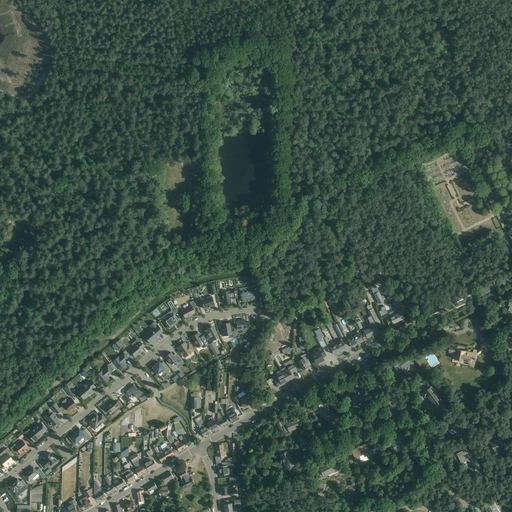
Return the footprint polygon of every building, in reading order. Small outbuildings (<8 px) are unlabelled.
[(370,286),(372,291),(379,304),(384,301),(377,289),(375,284),(370,286)] [(245,287),(245,291),(240,292),(241,301),(255,299),(253,286),(245,287)] [(231,303),(230,298),(232,298),(232,299),(238,298),(237,291),(231,291),(231,292),(230,292),(229,291),(222,292),(223,299),(223,300),(223,302),(224,304),(231,303)] [(201,300),(204,309),(215,305),(212,296),(201,300)] [(171,300),(167,302),(172,310),(175,308),(171,300)] [(182,311),(183,313),(185,318),(195,313),(193,309),(196,307),(193,301),(190,303),(192,306),(182,311)] [(396,314),(399,321),(405,318),(403,315),(407,313),(404,309),(404,307),(399,309),(400,312),(396,314)] [(374,314),(371,309),(370,310),(368,311),(374,322),(368,325),(369,328),(373,335),(373,336),(380,333),(375,324),(377,322),(375,318),(373,314),(374,314)] [(399,321),(396,314),(394,310),(391,312),(389,313),(389,315),(389,317),(390,317),(386,319),(389,325),(392,323),(393,324),(399,321)] [(164,322),(166,325),(169,329),(179,321),(174,313),(168,317),(166,315),(160,319),(163,323),(164,322)] [(245,330),(246,330),(251,329),(250,322),(245,323),(245,320),(240,321),(240,319),(237,320),(237,321),(236,321),(236,325),(237,329),(244,328),(245,330)] [(163,332),(160,328),(157,324),(154,321),(150,325),(152,328),(143,335),(144,336),(147,340),(151,344),(154,342),(153,341),(163,332)] [(339,322),(337,324),(343,336),(344,337),(346,336),(339,322)] [(362,332),(360,329),(356,322),(354,323),(358,331),(352,333),(357,343),(361,341),(361,342),(363,341),(361,337),(360,333),(362,332)] [(222,324),(223,329),(224,336),(229,335),(230,338),(235,337),(234,331),(231,332),(230,323),(222,324)] [(343,336),(337,324),(334,325),(340,338),(343,336)] [(217,337),(215,332),(214,327),(211,328),(211,327),(210,328),(210,327),(207,329),(206,330),(211,341),(216,338),(216,337),(217,337)] [(367,338),(373,335),(369,328),(364,331),(364,330),(364,331),(367,338)] [(319,329),(315,331),(318,336),(316,337),(321,347),(322,348),(326,345),(323,338),(324,338),(319,329)] [(203,348),(203,347),(204,349),(205,349),(206,348),(207,347),(206,346),(209,344),(204,336),(201,337),(198,333),(189,338),(191,337),(197,347),(201,345),(203,348)] [(357,343),(352,333),(346,336),(349,343),(352,347),(354,346),(353,345),(357,343)] [(346,348),(344,343),(342,338),(335,342),(340,351),(346,348)] [(118,341),(114,345),(118,349),(122,346),(118,341)] [(134,347),(130,350),(132,353),(135,357),(140,352),(141,353),(143,351),(141,349),(145,347),(142,343),(141,341),(137,344),(135,341),(132,344),(134,346),(134,347)] [(483,347),(481,349),(483,352),(485,350),(486,352),(492,348),(487,341),(481,345),(483,347)] [(209,344),(215,355),(220,352),(218,349),(217,349),(213,342),(209,344)] [(340,351),(335,342),(329,345),(334,354),(340,351)] [(184,357),(194,350),(192,347),(189,343),(185,345),(184,343),(178,347),(181,351),(180,352),(183,356),(184,356),(184,357)] [(319,351),(312,355),(314,359),(316,364),(324,360),(323,357),(326,355),(324,351),(322,348),(321,347),(317,349),(319,351)] [(451,347),(450,352),(455,353),(454,359),(457,359),(458,360),(461,361),(462,361),(470,362),(470,365),(474,366),(477,354),(479,354),(480,353),(478,350),(474,349),(473,353),(459,349),(459,348),(451,347)] [(165,357),(171,364),(175,362),(178,366),(179,364),(181,366),(184,363),(181,359),(178,355),(175,357),(171,352),(165,357)] [(113,361),(117,366),(120,370),(126,365),(124,363),(129,359),(124,353),(119,358),(118,357),(113,361)] [(301,359),(298,361),(303,370),(308,367),(306,363),(309,361),(305,354),(300,357),(301,359)] [(406,375),(417,369),(411,359),(402,364),(401,362),(394,366),(397,371),(402,368),(406,375)] [(282,372),(283,373),(287,381),(293,378),(290,372),(292,371),(293,372),(297,370),(292,360),(288,362),(290,365),(281,370),(282,372)] [(155,372),(156,371),(158,374),(162,371),(163,374),(166,371),(167,372),(170,370),(163,361),(161,363),(159,362),(153,367),(153,368),(152,368),(155,372)] [(94,373),(94,374),(96,376),(100,380),(103,384),(109,379),(107,377),(113,372),(112,372),(116,369),(111,363),(107,366),(108,366),(103,371),(102,370),(99,373),(98,371),(97,371),(94,373)] [(284,383),(287,381),(283,373),(277,376),(276,375),(270,379),(274,384),(273,383),(275,382),(279,388),(279,387),(284,384),(285,384),(284,383)] [(161,384),(164,388),(170,384),(167,380),(161,384)] [(78,392),(81,395),(84,399),(90,394),(91,395),(94,392),(92,390),(96,388),(90,381),(83,386),(84,387),(78,392)] [(142,395),(145,392),(140,387),(137,389),(133,384),(134,384),(133,384),(128,388),(128,389),(128,388),(129,389),(126,392),(129,396),(130,395),(131,395),(132,396),(133,396),(134,395),(135,396),(140,393),(142,395)] [(357,385),(352,388),(356,394),(351,398),(353,403),(356,407),(366,400),(361,391),(357,386),(357,385)] [(435,406),(439,403),(441,400),(432,388),(429,390),(428,389),(424,392),(422,394),(425,397),(427,396),(435,406)] [(242,396),(239,398),(240,400),(240,401),(244,407),(245,406),(245,407),(247,406),(247,405),(250,403),(245,394),(242,396)] [(64,404),(69,411),(74,407),(75,408),(78,405),(72,398),(64,404)] [(114,400),(105,408),(110,413),(119,406),(120,408),(123,406),(119,401),(116,403),(114,400)] [(55,404),(51,407),(57,414),(61,410),(55,404)] [(331,414),(328,407),(326,405),(325,405),(320,408),(321,412),(322,412),(325,417),(326,416),(330,426),(340,421),(337,415),(334,417),(332,413),(331,414)] [(227,413),(228,416),(231,421),(239,417),(236,412),(239,411),(237,408),(235,410),(234,409),(227,413)] [(44,417),(46,419),(49,423),(50,422),(53,426),(60,421),(53,413),(49,417),(47,414),(48,414),(47,414),(44,417)] [(95,429),(99,426),(103,422),(102,422),(106,419),(102,414),(99,416),(100,417),(99,418),(97,415),(89,422),(95,429)] [(207,423),(209,426),(211,430),(218,426),(214,420),(212,416),(208,418),(210,422),(207,423)] [(217,420),(219,422),(221,427),(229,423),(226,417),(223,419),(222,417),(217,420)] [(283,427),(281,421),(277,423),(281,431),(285,430),(284,428),(287,427),(289,431),(293,430),(293,429),(301,425),(298,418),(286,424),(286,425),(283,427)] [(198,429),(199,430),(202,434),(204,437),(210,433),(202,420),(197,423),(200,428),(198,429)] [(48,430),(44,426),(41,422),(27,434),(34,442),(39,438),(39,437),(48,430)] [(390,437),(389,438),(393,446),(390,448),(394,454),(398,452),(399,451),(399,450),(399,449),(398,447),(406,443),(403,436),(405,435),(406,434),(406,433),(403,426),(402,427),(400,429),(399,428),(399,429),(397,430),(397,429),(396,429),(397,431),(394,433),(393,432),(392,432),(389,433),(390,437)] [(73,435),(70,438),(75,444),(76,443),(77,444),(79,442),(79,441),(83,437),(86,441),(91,437),(84,429),(82,432),(80,429),(76,432),(76,433),(74,435),(73,435)] [(184,438),(189,446),(192,444),(189,440),(188,438),(186,439),(185,437),(184,438)] [(499,440),(491,444),(495,451),(506,445),(504,442),(502,437),(498,439),(499,440)] [(15,448),(20,454),(28,447),(23,441),(15,448)] [(179,451),(185,448),(182,442),(179,443),(178,441),(176,442),(177,444),(175,445),(179,451)] [(161,462),(164,460),(160,452),(159,452),(156,447),(158,446),(156,443),(153,446),(157,453),(156,454),(161,462)] [(351,450),(356,461),(360,459),(362,462),(368,459),(366,456),(367,455),(371,454),(372,455),(379,452),(376,444),(374,444),(373,445),(374,447),(369,450),(366,443),(362,445),(362,447),(359,448),(358,447),(352,450),(351,450)] [(218,456),(226,455),(225,451),(223,451),(222,444),(216,445),(218,456)] [(168,445),(162,449),(163,450),(168,458),(174,455),(170,449),(168,445)] [(0,460),(2,462),(5,466),(13,460),(9,455),(11,453),(7,448),(0,453),(0,455),(3,458),(0,460)] [(457,454),(462,464),(468,460),(472,469),(480,465),(476,456),(473,458),(468,448),(457,454)] [(168,458),(163,450),(160,452),(164,460),(168,458)] [(287,469),(290,467),(294,465),(288,451),(280,455),(287,469)] [(50,466),(56,460),(50,453),(44,458),(45,460),(40,464),(44,469),(49,465),(50,466)] [(145,472),(143,468),(142,466),(140,466),(137,460),(140,458),(137,454),(136,453),(130,457),(130,458),(136,467),(136,466),(137,468),(135,469),(139,476),(145,472)] [(156,465),(153,461),(152,461),(151,459),(145,463),(149,470),(156,465)] [(220,475),(230,474),(229,466),(234,466),(234,461),(222,463),(222,466),(219,466),(220,475)] [(341,466),(339,461),(333,464),(331,462),(324,465),(325,466),(320,468),(324,476),(333,471),(333,470),(341,466)] [(23,475),(28,482),(29,481),(30,481),(32,480),(32,478),(38,473),(43,479),(46,476),(39,468),(36,471),(33,467),(23,475)] [(130,469),(124,472),(126,476),(125,476),(126,477),(129,482),(135,478),(132,474),(131,471),(130,469)] [(184,469),(178,473),(181,478),(182,478),(184,481),(181,483),(184,489),(188,487),(188,488),(190,489),(192,488),(192,486),(191,485),(194,483),(191,477),(189,478),(187,475),(188,475),(184,469)] [(174,478),(173,476),(170,471),(161,477),(164,483),(174,478)] [(109,485),(104,488),(105,490),(108,494),(115,490),(113,486),(112,485),(110,480),(107,476),(105,478),(107,482),(109,485)] [(17,479),(9,486),(14,491),(18,496),(28,487),(26,484),(22,480),(20,482),(17,479)] [(114,482),(115,484),(118,488),(125,484),(122,479),(120,481),(119,479),(114,482)] [(94,482),(94,494),(96,496),(98,500),(105,496),(103,492),(100,486),(97,482),(94,482)] [(157,488),(157,487),(154,482),(146,487),(150,494),(154,492),(154,491),(154,490),(157,488)] [(319,483),(316,495),(325,498),(326,494),(322,493),(325,485),(319,483)] [(228,487),(226,487),(221,488),(222,495),(228,494),(236,493),(235,488),(228,489),(228,487)] [(92,488),(89,489),(84,493),(86,497),(80,500),(85,508),(91,504),(88,499),(87,498),(93,494),(91,492),(93,492),(92,488)] [(136,491),(137,496),(139,505),(145,504),(143,495),(144,494),(143,490),(136,491)] [(78,505),(74,499),(70,502),(69,503),(70,505),(62,509),(64,511),(63,511),(77,511),(74,507),(78,505)] [(224,511),(231,511),(232,511),(232,508),(235,507),(235,505),(241,504),(240,499),(234,500),(234,503),(224,504),(224,511)] [(135,508),(134,506),(132,501),(126,505),(129,510),(126,511),(132,511),(131,510),(135,508)] [(491,506),(490,506),(486,509),(487,511),(498,511),(494,504),(493,503),(490,504),(491,505),(490,505),(491,505),(491,506)]
